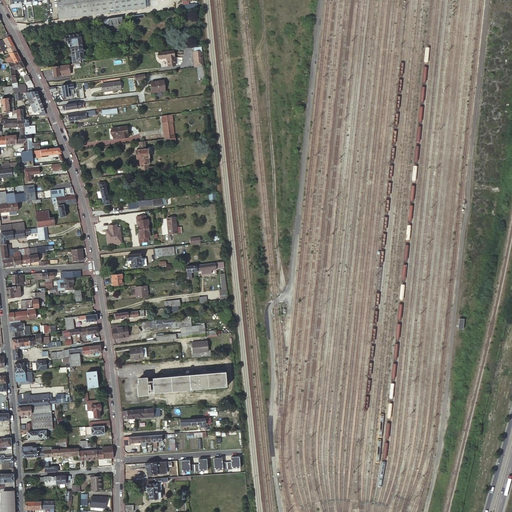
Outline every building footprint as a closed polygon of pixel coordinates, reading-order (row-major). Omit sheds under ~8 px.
[(56,0),(59,19),(146,8),(145,2),(144,0),(56,0)] [(41,13),(38,17),(42,22),(46,18),(41,13)] [(122,17),(104,19),(104,24),(106,26),(124,23),(124,20),(122,20),(122,17)] [(69,43),(72,64),(81,63),(80,60),(84,59),(80,34),(66,35),(67,42),(68,44),(69,43)] [(9,37),(5,39),(2,40),(3,40),(7,49),(15,48),(9,37)] [(159,52),(160,59),(167,58),(168,66),(176,65),(174,50),(159,52)] [(194,67),(197,67),(204,66),(202,51),(193,52),(194,67)] [(19,57),(16,52),(9,53),(3,56),(7,63),(9,63),(15,62),(21,61),(19,57)] [(25,68),(21,61),(15,62),(16,69),(18,69),(25,68)] [(59,70),(60,76),(70,74),(68,64),(66,65),(66,67),(63,68),(63,70),(59,70)] [(52,66),(52,67),(53,76),(60,76),(59,70),(63,70),(63,68),(66,67),(66,65),(52,66)] [(102,84),(103,91),(121,89),(120,81),(102,84)] [(149,83),(150,93),(163,91),(161,81),(149,83)] [(25,92),(24,86),(17,87),(17,83),(16,82),(16,83),(12,83),(12,85),(12,86),(12,88),(13,89),(13,90),(13,94),(15,93),(18,93),(20,93),(25,92)] [(70,84),(61,85),(63,97),(65,97),(65,98),(72,97),(71,90),(73,89),(73,84),(70,84)] [(6,94),(13,94),(13,90),(13,89),(12,88),(12,86),(4,87),(4,95),(6,94)] [(36,91),(29,92),(26,92),(25,92),(28,99),(31,98),(34,97),(38,96),(37,93),(36,91)] [(30,104),(31,104),(35,103),(40,101),(38,96),(34,97),(31,98),(28,99),(30,104)] [(11,110),(13,110),(12,98),(0,99),(1,106),(2,113),(9,112),(11,112),(11,110)] [(39,112),(40,115),(46,114),(41,102),(40,101),(35,103),(31,104),(34,112),(37,110),(38,113),(39,112)] [(65,105),(66,110),(86,107),(86,102),(65,105)] [(82,112),(78,112),(78,113),(68,114),(69,121),(83,119),(87,118),(87,115),(86,111),(85,111),(82,112)] [(167,115),(161,116),(165,139),(167,139),(170,138),(168,123),(167,115)] [(31,133),(35,133),(34,125),(29,126),(28,119),(24,120),(25,127),(25,131),(25,134),(31,134),(31,133)] [(17,127),(17,120),(7,121),(5,121),(5,120),(1,120),(2,124),(4,123),(4,128),(16,127),(17,127)] [(170,138),(167,139),(167,142),(175,141),(173,123),(168,123),(170,138)] [(127,126),(112,128),(113,136),(123,135),(123,138),(128,138),(127,126)] [(25,127),(17,127),(18,131),(19,131),(19,135),(25,134),(25,131),(25,127)] [(31,134),(25,134),(19,135),(5,136),(6,144),(12,144),(24,142),(24,147),(24,151),(32,150),(32,143),(31,134)] [(142,165),(142,172),(155,171),(154,166),(149,167),(149,164),(149,158),(148,147),(145,147),(145,141),(139,142),(140,150),(136,150),(137,165),(142,165)] [(59,148),(57,148),(48,149),(45,149),(40,150),(34,150),(32,150),(24,151),(21,151),(21,156),(23,167),(25,167),(39,166),(42,165),(42,157),(47,156),(61,155),(61,153),(60,151),(59,148)] [(16,168),(21,168),(20,162),(8,163),(8,162),(6,162),(6,161),(4,161),(4,163),(5,169),(16,168)] [(25,167),(26,181),(31,180),(31,175),(32,175),(32,173),(39,173),(39,166),(25,167)] [(5,169),(4,170),(4,178),(17,176),(16,168),(5,169)] [(102,199),(104,205),(110,204),(109,199),(104,182),(98,183),(101,192),(102,199)] [(14,195),(15,202),(17,202),(23,201),(26,201),(34,200),(36,200),(35,192),(38,192),(37,184),(34,185),(16,187),(17,194),(14,195)] [(0,204),(2,204),(7,204),(15,202),(14,195),(13,187),(5,188),(6,193),(0,193),(0,204)] [(62,196),(52,198),(53,200),(53,201),(56,200),(57,203),(60,217),(66,216),(63,204),(76,202),(75,195),(62,196)] [(162,199),(128,203),(129,209),(138,208),(138,206),(153,205),(154,206),(163,205),(162,199)] [(2,205),(0,205),(0,212),(8,212),(18,210),(17,202),(15,202),(7,204),(2,204),(2,205)] [(37,225),(37,228),(44,227),(46,227),(50,226),(54,225),(54,219),(49,220),(49,214),(40,215),(40,211),(35,212),(37,225)] [(138,224),(139,230),(149,228),(148,219),(146,220),(146,215),(137,216),(137,221),(138,221),(138,224)] [(167,218),(169,235),(177,234),(175,218),(167,218)] [(0,225),(1,233),(7,232),(9,232),(12,231),(19,230),(18,223),(0,225)] [(110,239),(118,238),(117,228),(116,225),(108,226),(110,239)] [(37,228),(38,232),(39,240),(46,239),(44,227),(37,228)] [(12,231),(9,232),(7,232),(8,239),(14,238),(25,237),(25,238),(27,237),(26,234),(38,232),(37,228),(24,230),(19,230),(12,231)] [(139,238),(140,243),(149,242),(148,237),(150,237),(149,228),(139,230),(139,235),(140,238),(139,238)] [(1,252),(7,251),(9,251),(11,251),(10,245),(6,245),(6,244),(2,244),(0,244),(1,252)] [(175,253),(178,253),(177,249),(192,248),(191,244),(178,246),(174,246),(175,253)] [(174,246),(154,248),(155,257),(175,254),(175,253),(174,246)] [(82,248),(72,250),(73,261),(83,259),(82,248)] [(7,251),(1,252),(1,255),(2,259),(8,258),(8,259),(13,258),(18,257),(20,257),(20,252),(14,253),(14,254),(10,255),(9,251),(7,251)] [(131,264),(132,268),(142,267),(142,266),(141,258),(141,253),(128,255),(128,261),(129,261),(129,264),(131,264)] [(30,255),(29,256),(30,263),(38,261),(39,261),(38,254),(36,255),(30,255)] [(29,256),(20,257),(22,264),(23,264),(30,263),(29,256)] [(13,258),(14,265),(15,265),(21,264),(22,264),(20,257),(18,257),(13,258)] [(2,260),(3,267),(4,267),(14,265),(13,258),(8,259),(2,260)] [(197,265),(197,271),(202,271),(202,273),(211,272),(211,270),(216,269),(215,263),(210,263),(197,265)] [(122,273),(112,275),(113,285),(123,284),(122,273)] [(67,278),(61,278),(60,278),(60,280),(57,280),(58,287),(73,286),(73,282),(73,277),(72,277),(68,277),(67,278)] [(135,287),(136,298),(148,297),(146,285),(135,287)] [(33,308),(35,308),(39,307),(38,299),(38,296),(41,296),(41,299),(45,299),(45,292),(41,292),(37,292),(33,292),(34,299),(32,300),(33,308)] [(21,301),(20,301),(21,310),(23,310),(28,310),(27,309),(33,308),(32,300),(31,300),(21,301)] [(8,313),(9,321),(36,318),(35,308),(33,308),(27,309),(28,310),(28,311),(8,313)] [(144,310),(114,313),(115,319),(129,318),(128,316),(133,316),(133,317),(144,316),(144,310)] [(226,323),(230,322),(229,312),(225,313),(225,312),(220,313),(221,323),(226,323)] [(96,314),(86,315),(85,315),(76,316),(77,318),(79,317),(79,319),(86,318),(86,322),(90,321),(90,323),(94,323),(94,321),(97,321),(96,314)] [(65,326),(73,325),(73,318),(77,318),(76,316),(64,317),(65,326)] [(191,316),(187,317),(174,319),(174,318),(169,319),(165,319),(149,321),(145,321),(146,329),(150,328),(170,326),(170,329),(172,328),(181,327),(187,327),(192,326),(191,316)] [(10,329),(11,337),(18,336),(19,336),(18,335),(30,334),(29,326),(25,326),(24,323),(9,324),(10,329)] [(36,334),(41,333),(48,332),(47,326),(41,327),(40,323),(32,324),(33,334),(36,334)] [(122,324),(113,325),(113,329),(114,338),(129,336),(127,327),(122,327),(122,324)] [(80,328),(79,328),(80,334),(80,335),(98,333),(98,332),(97,326),(80,328)] [(217,334),(216,330),(213,330),(213,327),(205,328),(205,330),(205,332),(205,336),(216,334),(217,334)] [(70,334),(80,334),(79,328),(73,329),(66,330),(64,330),(65,336),(70,336),(70,334)] [(157,341),(176,339),(181,338),(204,336),(205,336),(205,332),(205,330),(186,332),(181,333),(176,333),(157,335),(157,341)] [(48,332),(41,333),(36,334),(37,344),(42,343),(42,342),(49,341),(48,332)] [(37,344),(36,334),(33,334),(29,334),(29,344),(32,344),(37,344)] [(191,342),(193,353),(209,351),(207,341),(191,342)] [(70,363),(70,366),(74,366),(81,365),(80,355),(101,352),(100,345),(84,347),(68,348),(68,349),(69,357),(70,363)] [(17,348),(12,348),(14,360),(18,359),(21,359),(20,351),(17,352),(17,348)] [(143,357),(142,348),(129,349),(130,359),(136,358),(136,360),(138,359),(138,358),(143,357)] [(36,363),(37,370),(41,369),(46,369),(46,365),(51,364),(51,361),(48,361),(48,360),(45,360),(36,361),(36,363)] [(86,372),(88,388),(98,386),(96,371),(86,372)] [(25,372),(15,373),(16,381),(18,381),(19,385),(33,383),(31,372),(25,372)] [(139,379),(140,394),(149,393),(149,391),(154,391),(154,393),(227,387),(225,372),(153,378),(153,381),(148,381),(148,379),(139,379)] [(17,402),(18,407),(49,404),(51,404),(56,403),(56,401),(55,398),(49,399),(41,400),(30,401),(29,393),(17,394),(17,402)] [(88,411),(92,411),(94,410),(94,418),(100,417),(99,410),(101,410),(100,404),(100,399),(95,400),(91,400),(90,400),(88,400),(87,400),(88,411)] [(52,412),(51,404),(18,407),(17,407),(18,415),(31,413),(31,423),(26,423),(26,429),(26,432),(28,432),(32,431),(36,431),(41,430),(46,430),(48,430),(53,429),(53,421),(52,412)] [(144,409),(136,410),(137,418),(154,417),(154,408),(144,409)] [(136,410),(127,410),(121,411),(122,419),(127,418),(137,418),(136,410)] [(91,427),(86,427),(86,435),(105,434),(104,425),(91,427)] [(41,430),(36,431),(36,434),(36,435),(36,439),(37,439),(47,438),(46,430),(41,430)] [(32,431),(28,432),(28,440),(33,440),(36,439),(36,435),(36,434),(36,431),(32,431)] [(11,437),(0,438),(0,447),(6,447),(7,448),(12,448),(11,437)] [(29,446),(22,446),(22,452),(44,450),(67,449),(67,443),(60,443),(60,447),(47,447),(41,447),(37,447),(35,447),(33,447),(31,446),(30,446),(29,446)] [(109,458),(111,458),(114,458),(113,446),(103,447),(103,450),(97,450),(97,458),(98,458),(104,458),(107,458),(109,458)] [(79,450),(79,448),(67,449),(44,450),(44,456),(44,457),(52,456),(62,455),(62,456),(79,455),(78,451),(79,451),(79,450)] [(222,458),(214,459),(214,470),(223,470),(222,458)] [(206,459),(198,460),(199,471),(204,471),(204,468),(206,468),(206,459)] [(156,462),(145,463),(146,469),(147,469),(148,475),(157,474),(156,462)] [(0,482),(14,482),(14,474),(0,474),(0,482)] [(56,476),(44,477),(41,477),(41,481),(41,484),(45,484),(54,484),(54,485),(56,485),(56,484),(56,476)] [(71,476),(56,476),(56,484),(68,483),(69,481),(69,480),(69,478),(71,478),(71,476)] [(99,476),(91,477),(91,491),(102,490),(101,482),(100,483),(99,476)] [(153,479),(147,479),(148,484),(147,484),(147,491),(148,491),(148,494),(150,494),(150,499),(158,499),(158,498),(161,498),(162,498),(161,482),(168,482),(167,478),(153,479)] [(4,491),(5,497),(5,510),(14,509),(13,497),(13,491),(4,491)] [(99,497),(92,497),(91,507),(106,508),(107,498),(102,497),(101,498),(99,498),(99,497)] [(25,505),(25,511),(31,511),(31,510),(50,509),(50,511),(54,511),(54,509),(54,501),(37,501),(31,502),(25,502),(25,505)]
